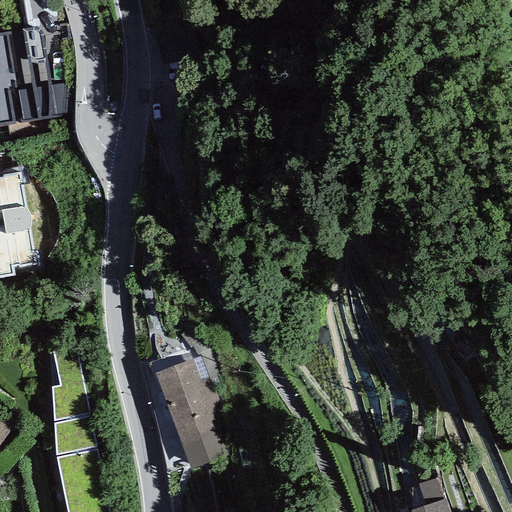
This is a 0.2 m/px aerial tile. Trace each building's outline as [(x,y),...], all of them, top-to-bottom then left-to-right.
[(199,57),(191,24),(157,33),(165,66),(199,57)] [(0,126),(54,117),(72,114),(68,84),(50,86),(42,35),(39,31),(36,28),(33,28),(0,33),(0,126)] [(0,278),(15,275),(14,268),(35,264),(30,228),(31,225),(31,220),(30,217),(29,213),(26,210),(20,172),(0,174),(0,278)] [(77,347),(52,351),(59,385),(52,387),(54,420),(89,412),(77,347)] [(192,360),(155,374),(189,468),(226,455),(211,413),(220,410),(208,377),(200,381),(192,360)] [(95,446),(90,416),(53,425),(55,455),(95,446)] [(0,445),(12,429),(0,420),(0,445)] [(109,511),(96,451),(56,459),(67,511),(109,511)] [(436,478),(414,486),(421,507),(444,499),(436,478)] [(421,507),(410,511),(448,511),(444,499),(421,507)]
